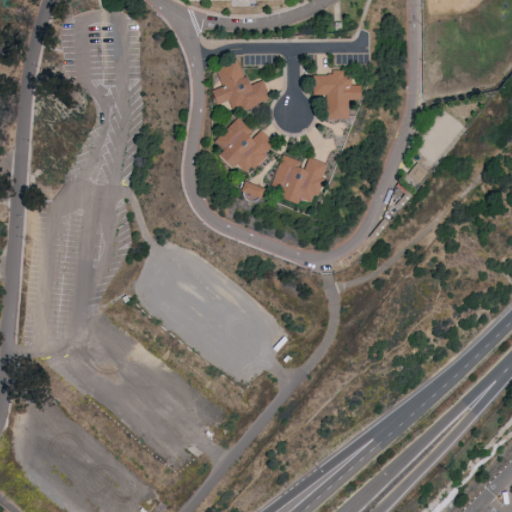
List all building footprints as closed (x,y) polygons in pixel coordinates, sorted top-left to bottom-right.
[(216,71),(222,86),(215,89),(222,105),(229,102),(235,115),(270,100),(262,81),(247,87),(236,62),(216,71)] [(313,78),(332,77),(332,71),(349,71),(350,87),(354,87),(355,102),(348,102),(349,121),(328,122),(327,96),(314,97),(313,78)] [(215,143),(248,175),(276,146),(261,131),(255,137),(238,120),(215,143)] [(282,156),(271,185),(313,201),(327,165),(309,158),(306,165),(282,156)] [(245,183),(242,192),(262,200),(265,191),(245,183)]
